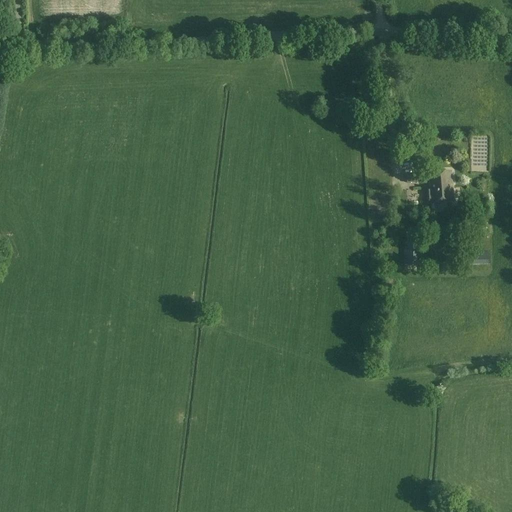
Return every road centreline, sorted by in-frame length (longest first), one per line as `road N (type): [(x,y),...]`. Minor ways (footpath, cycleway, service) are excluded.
road 1 (unclassified): [(0,52),(381,30)]
road 2 (unclassified): [(511,44),(381,30)]
